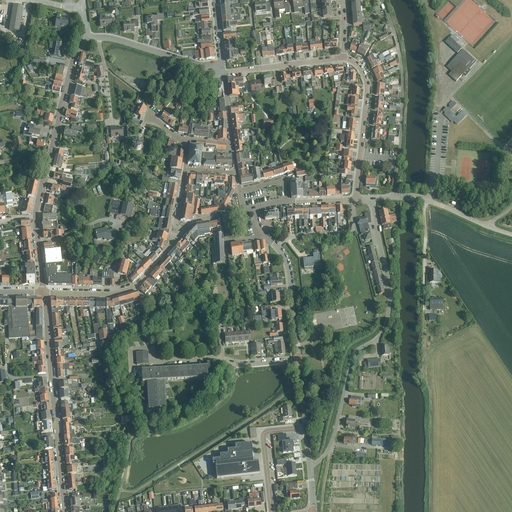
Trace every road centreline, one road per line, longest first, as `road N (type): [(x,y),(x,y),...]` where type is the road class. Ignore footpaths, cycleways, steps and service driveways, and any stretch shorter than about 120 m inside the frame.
road 1 (residential): [(310,465),(331,446),(350,360),(375,339),(387,314),(371,198)]
road 2 (residential): [(44,293),(35,214),(71,60),(88,39)]
road 3 (residential): [(65,511),(44,293)]
road 4 (tertiary): [(44,293),(133,286),(182,231)]
road 5 (residential): [(343,57),(361,70),(367,91),(354,200)]
road 6 (residential): [(88,39),(110,38),(222,73)]
road 7 (tertiary): [(298,358),(288,270),(266,235)]
road 8 (residential): [(222,73),(343,57)]
road 9 (residential): [(271,511),(262,436),(306,427)]
